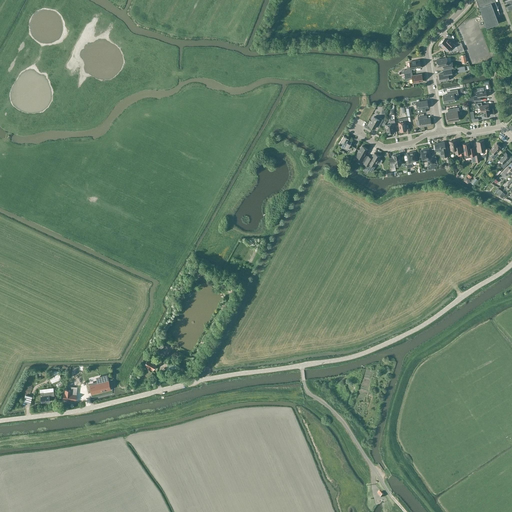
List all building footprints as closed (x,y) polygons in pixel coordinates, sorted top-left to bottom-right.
[(495,15),(499,14),(494,0),(476,0),(479,8),(479,7),(487,27),(498,23),(496,18),(495,15)] [(440,44),(439,45),(439,46),(440,47),(441,47),(442,46),(448,52),(455,45),(452,42),(449,39),(446,41),(444,39),(439,43),(440,44)] [(452,62),(447,62),(447,58),(436,59),(438,67),(442,66),(443,69),(453,68),(452,62)] [(411,69),(420,67),(419,60),(409,62),(410,66),(407,67),(408,69),(403,70),(404,73),(412,72),(411,69)] [(452,75),(452,73),(456,72),(455,68),(443,70),(444,73),(439,74),(440,81),(449,79),(448,75),(452,75)] [(423,81),(422,74),(412,75),(412,72),(404,73),(399,74),(399,76),(404,75),(405,79),(412,78),(413,82),(423,81)] [(477,95),(467,97),(468,102),(480,100),(480,97),(487,96),(486,90),(483,90),(483,89),(483,88),(482,88),(482,87),(481,87),(480,87),(479,87),(478,87),(478,88),(478,89),(477,89),(477,90),(478,91),(476,92),(477,95)] [(447,94),(443,95),(444,103),(455,101),(455,100),(458,99),(457,95),(458,95),(457,89),(447,91),(447,94)] [(425,108),(428,107),(427,100),(416,102),(417,109),(416,109),(417,113),(426,112),(425,108)] [(480,112),(484,111),(484,116),(489,115),(489,110),(488,104),(482,105),(481,102),(475,103),(476,108),(479,108),(480,112)] [(454,121),(459,120),(457,111),(459,111),(458,107),(447,109),(448,113),(446,113),(447,120),(454,119),(454,121)] [(431,124),(430,118),(427,118),(426,115),(417,117),(418,120),(419,120),(420,126),(431,124)] [(368,125),(374,128),(377,124),(379,126),(383,119),(380,118),(379,119),(373,116),(368,125)] [(400,131),(406,130),(405,124),(408,123),(407,117),(402,118),(398,119),(398,122),(400,131)] [(387,133),(394,132),(392,126),(395,125),(394,119),(389,120),(390,124),(386,125),(387,133)] [(346,138),(347,137),(343,135),(338,144),(341,146),(342,145),(343,146),(347,149),(351,141),(346,138)] [(455,153),(461,152),(460,145),(457,146),(456,140),(449,141),(450,150),(454,149),(455,153)] [(477,151),(485,150),(483,140),(476,141),(477,147),(476,147),(477,151)] [(444,142),(435,143),(436,151),(439,150),(440,157),(445,156),(446,157),(449,156),(448,150),(445,151),(445,147),(444,142)] [(471,156),(474,155),(473,147),(470,148),(469,143),(462,144),(464,154),(465,158),(471,157),(471,156)] [(496,152),(501,148),(496,143),(490,150),(493,153),(490,156),(494,159),(499,154),(496,152)] [(365,154),(368,149),(362,145),(356,155),(360,158),(359,160),(364,163),(368,156),(365,154)] [(430,156),(429,149),(420,150),(421,154),(422,157),(422,159),(427,159),(429,169),(435,168),(434,163),(433,156),(430,156)] [(412,161),(417,160),(415,151),(407,153),(408,160),(406,161),(407,168),(413,167),(412,161)] [(365,164),(364,167),(372,171),(380,156),(374,152),(371,157),(368,156),(364,163),(365,164)] [(505,161),(510,156),(505,152),(498,159),(502,162),(499,165),(503,168),(507,163),(505,161)] [(395,165),(401,164),(399,154),(393,155),(393,157),(389,158),(391,167),(395,166),(395,165)] [(511,175),(511,172),(511,165),(510,168),(508,166),(502,171),(506,175),(508,173),(511,175)] [(193,269),(196,276),(203,273),(200,266),(193,269)] [(166,353),(165,348),(167,348),(167,344),(160,345),(160,348),(158,348),(158,352),(157,352),(157,358),(162,359),(163,358),(164,358),(164,354),(166,353)] [(153,369),(156,363),(148,358),(144,365),(147,366),(147,367),(150,368),(153,369)] [(177,371),(176,366),(176,362),(167,363),(167,367),(168,371),(170,371),(170,372),(177,371)] [(59,374),(50,378),(52,383),(61,379),(59,374)] [(101,383),(90,385),(92,393),(110,389),(106,375),(106,377),(99,378),(101,383)] [(76,394),(76,391),(70,390),(66,389),(65,393),(64,393),(63,399),(76,400),(77,394),(76,394)] [(50,401),(49,396),(54,395),(54,391),(44,393),(43,392),(40,393),(41,396),(42,402),(50,401)] [(32,396),(26,394),(24,401),(30,403),(32,396)]
